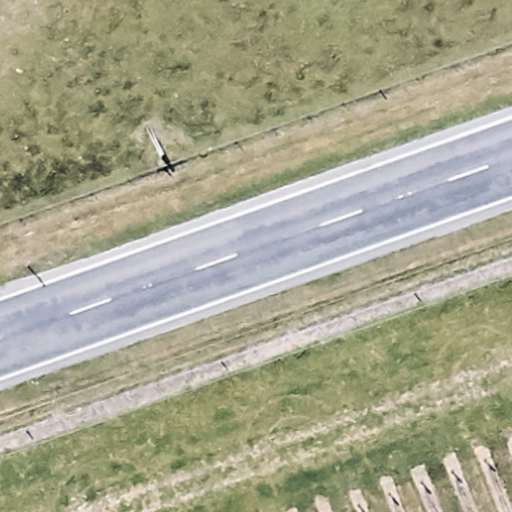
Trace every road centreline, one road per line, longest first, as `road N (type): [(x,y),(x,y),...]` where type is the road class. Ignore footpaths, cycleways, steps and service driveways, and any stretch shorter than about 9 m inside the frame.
road 1 (primary): [(0,306),(511,124)]
road 2 (track): [(511,375),(131,511)]
